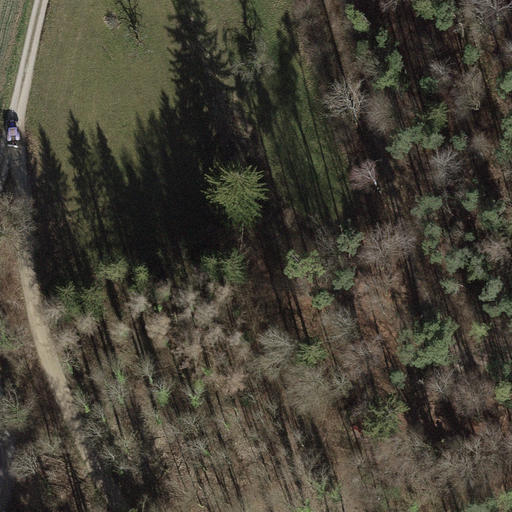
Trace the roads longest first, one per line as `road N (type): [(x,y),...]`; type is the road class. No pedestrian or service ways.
road 1 (track): [(327,0),(427,300),(448,336),(477,359),(511,363)]
road 2 (track): [(131,511),(67,399),(35,299),(15,118)]
road 3 (track): [(0,199),(42,0)]
